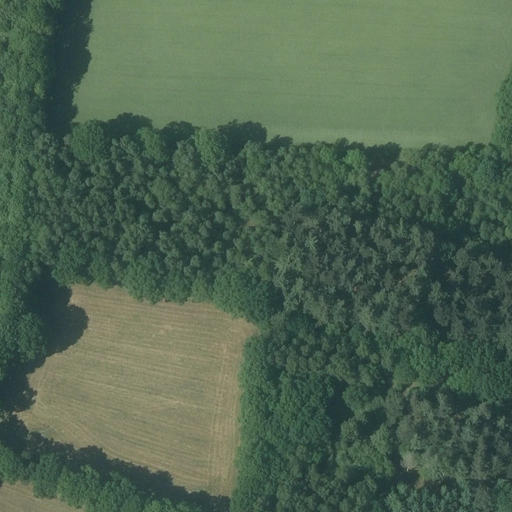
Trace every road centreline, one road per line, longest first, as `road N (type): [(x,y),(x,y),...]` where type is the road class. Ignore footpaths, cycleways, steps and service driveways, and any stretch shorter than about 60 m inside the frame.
road 1 (track): [(27,0),(0,279)]
road 2 (track): [(511,361),(344,327)]
